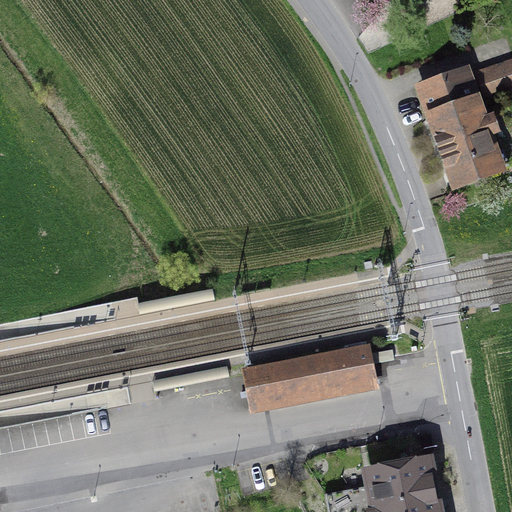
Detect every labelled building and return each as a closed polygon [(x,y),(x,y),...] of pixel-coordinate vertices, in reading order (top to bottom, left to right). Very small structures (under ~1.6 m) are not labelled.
[(511,61),(477,74),(486,98),(511,89),(511,61)] [(492,119),(482,122),(465,74),(422,89),(456,184),(508,166),(492,119)] [(369,341),(344,346),(345,352),(370,347),(369,341)] [(368,350),(246,373),(252,403),(373,380),(368,350)] [(435,511),(426,462),(371,472),(374,487),(326,496),(328,511),(435,511)]
